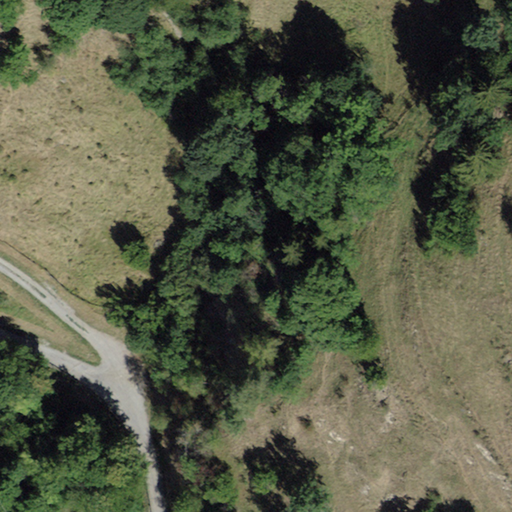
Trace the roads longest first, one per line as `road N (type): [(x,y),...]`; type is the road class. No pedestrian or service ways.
road 1 (unclassified): [(0,334),(123,387),(137,408),(161,511)]
road 2 (track): [(0,263),(107,350),(123,387)]
